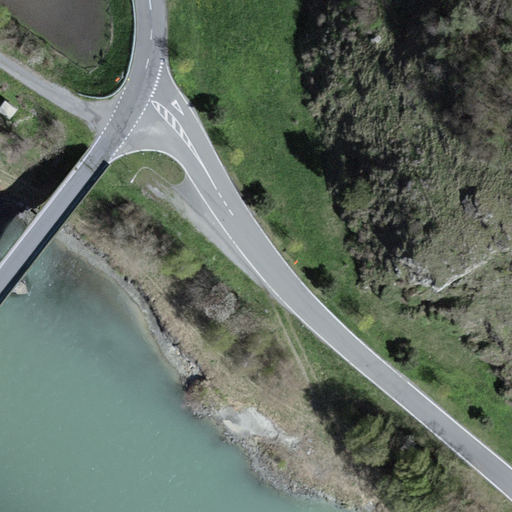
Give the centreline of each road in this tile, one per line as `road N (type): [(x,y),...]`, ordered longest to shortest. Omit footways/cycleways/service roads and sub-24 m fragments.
road 1 (unclassified): [(511,484),(306,306),(184,135),(140,87)]
road 2 (track): [(280,277),(307,368),(396,511)]
road 3 (tertiary): [(140,87),(0,285)]
